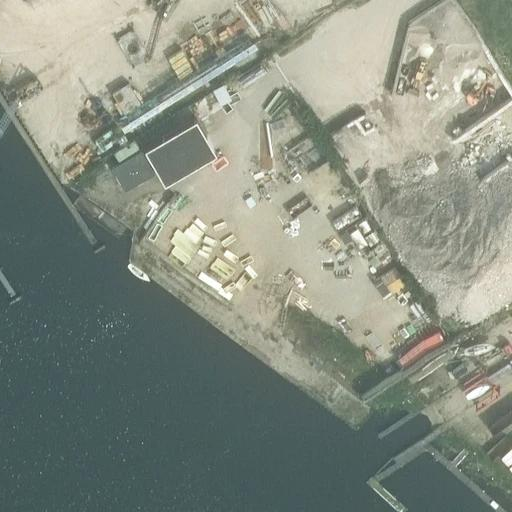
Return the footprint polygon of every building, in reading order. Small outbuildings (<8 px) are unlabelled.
[(446,97),(511,209),(511,74),(505,62),(446,97)] [(198,86),(192,91),(208,112),(215,106),(198,86)] [(312,107),(288,112),(291,131),(315,127),(312,107)] [(164,182),(216,152),(196,118),(144,148),(164,182)] [(331,133),(304,145),(313,164),(339,152),(331,133)] [(125,190),(137,183),(155,173),(141,150),(112,167),(125,190)] [(352,179),(349,164),(325,169),(328,184),(352,179)] [(218,197),(240,186),(235,176),(213,188),(218,197)]
